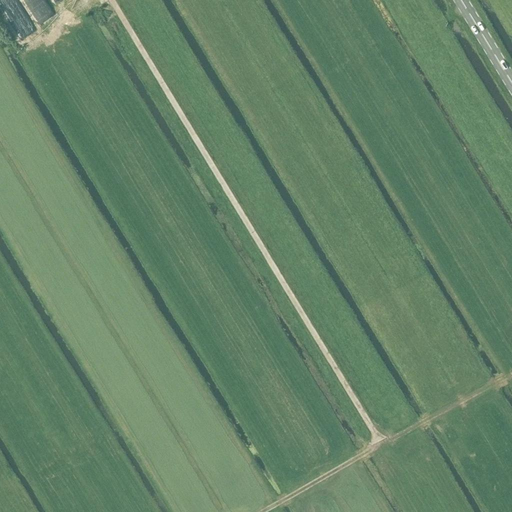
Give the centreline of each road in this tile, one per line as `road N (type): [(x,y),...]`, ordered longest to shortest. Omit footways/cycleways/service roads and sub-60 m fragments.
road 1 (track): [(380,446),(109,0)]
road 2 (track): [(380,446),(511,375)]
road 3 (track): [(257,511),(380,446)]
